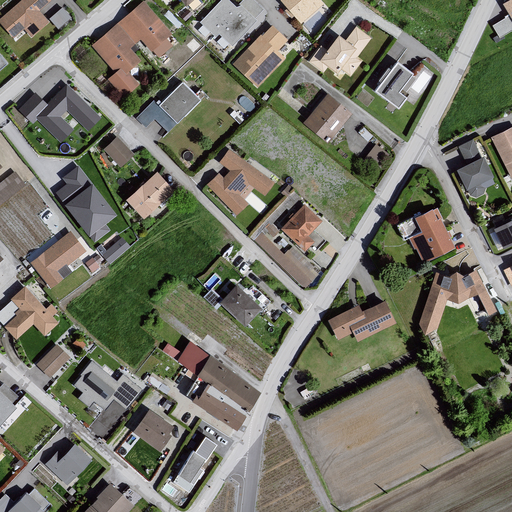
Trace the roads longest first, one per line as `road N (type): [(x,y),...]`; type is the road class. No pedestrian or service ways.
road 1 (residential): [(58,54),(317,309)]
road 2 (residential): [(489,0),(317,309)]
road 3 (residential): [(170,511),(0,361)]
road 4 (track): [(511,425),(334,511)]
road 5 (residential): [(317,309),(249,456)]
road 6 (track): [(269,400),(328,511)]
